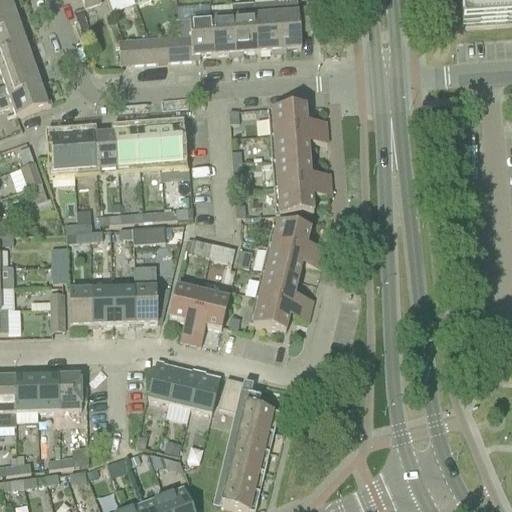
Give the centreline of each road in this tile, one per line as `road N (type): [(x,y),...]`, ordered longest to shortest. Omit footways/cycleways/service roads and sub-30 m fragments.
road 1 (residential): [(0,360),(170,354),(299,380),(314,363),(330,298)]
road 2 (tertiary): [(389,142),(391,400),(413,487)]
road 3 (tertiary): [(447,473),(389,142)]
road 4 (residential): [(214,94),(91,97),(51,0)]
road 5 (residential): [(214,94),(386,82)]
road 6 (residential): [(386,82),(511,73)]
